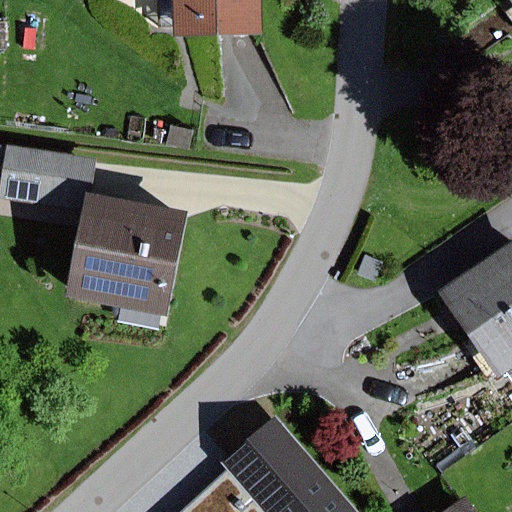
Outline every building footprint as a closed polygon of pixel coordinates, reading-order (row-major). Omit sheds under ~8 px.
[(271,36),(270,0),(185,0),(186,36),(271,36)] [(0,190),(12,193),(20,143),(0,139),(0,190)] [(103,155),(20,143),(12,193),(96,205),(103,155)] [(198,212),(102,192),(82,290),(178,310),(198,212)] [(511,250),(448,294),(509,382),(511,380),(511,250)] [(379,511),(297,405),(157,511),(289,511),(290,511),(379,511)] [(487,511),(476,495),(450,511),(487,511)]
